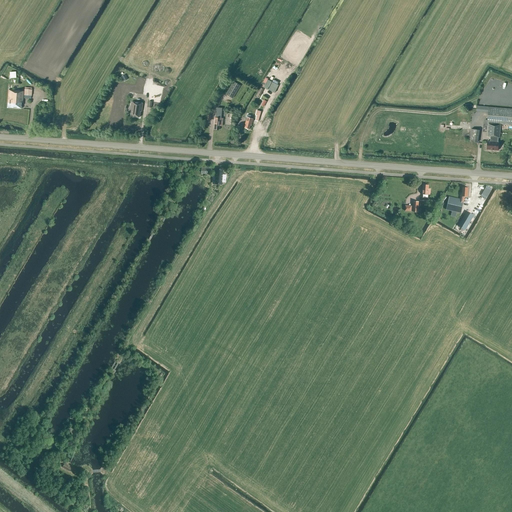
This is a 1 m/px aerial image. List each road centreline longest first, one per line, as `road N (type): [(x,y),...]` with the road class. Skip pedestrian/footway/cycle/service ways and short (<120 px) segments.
road 1 (secondary): [(511,176),(0,137)]
road 2 (track): [(236,154),(230,183),(117,361)]
